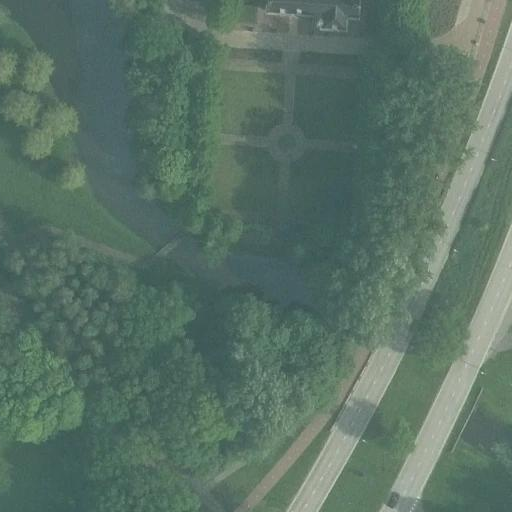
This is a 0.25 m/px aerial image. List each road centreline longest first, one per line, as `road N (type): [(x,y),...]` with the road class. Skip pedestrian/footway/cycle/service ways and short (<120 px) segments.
road 1 (primary): [(511,59),(410,309),(302,511)]
road 2 (primary): [(395,511),(478,346)]
